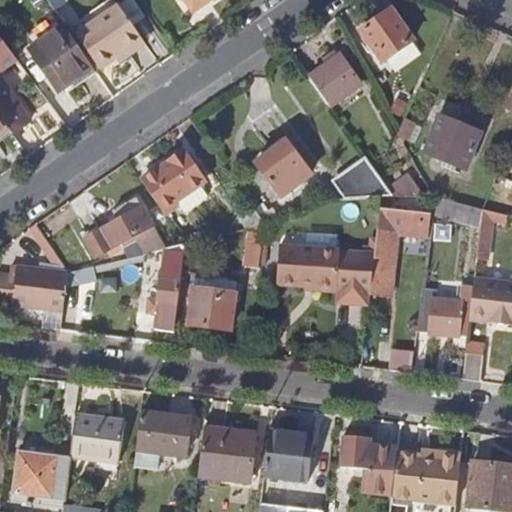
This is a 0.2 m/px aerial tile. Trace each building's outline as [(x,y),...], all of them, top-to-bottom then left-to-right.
[(186,0),(194,11),(210,0),(186,0)] [(118,4),(76,33),(101,70),(143,41),(118,4)] [(392,9),(361,32),(383,62),(414,39),(392,9)] [(65,27),(31,50),(59,92),(93,68),(65,27)] [(0,116),(8,129),(13,135),(30,122),(0,78),(0,71),(17,60),(0,37),(0,116)] [(339,55),(309,77),(330,107),(361,86),(339,55)] [(511,89),(508,88),(498,110),(511,115),(511,89)] [(0,134),(8,129),(0,116),(0,134)] [(439,117),(424,154),(466,171),(481,134),(439,117)] [(285,142),(256,165),(283,198),(312,175),(285,142)] [(142,181),(166,215),(171,211),(173,204),(186,194),(193,204),(210,193),(202,183),(204,181),(184,153),(142,181)] [(345,199),(382,198),(396,198),(366,157),(332,181),(345,199)] [(511,200),(491,192),(483,210),(507,217),(511,218),(511,200)] [(433,198),(431,213),(481,227),(483,210),(433,197),(433,198)] [(154,231),(137,199),(114,211),(119,221),(86,238),(96,256),(120,243),(123,247),(154,231)] [(507,226),(507,217),(483,210),(481,227),(477,260),(488,261),(492,225),(507,226)] [(381,211),(374,254),(371,296),(391,298),(398,234),(421,237),(424,215),(381,211)] [(431,216),(424,215),(421,237),(428,238),(431,216)] [(264,228),(251,227),(246,267),(260,269),(264,228)] [(185,243),(165,248),(158,300),(149,300),(148,313),(157,315),(155,331),(174,333),(185,243)] [(371,296),(374,254),(280,246),(277,284),(315,287),(315,290),(338,292),(337,304),(370,307),(371,296)] [(68,288),(69,272),(15,265),(13,274),(0,272),(0,302),(66,311),(68,288)] [(97,265),(69,272),(68,288),(101,280),(97,265)] [(511,280),(475,276),(472,304),(469,322),(511,326),(511,280)] [(188,326),(231,330),(236,294),(193,289),(188,326)] [(469,322),(472,304),(438,300),(439,292),(422,290),(417,332),(467,338),(469,322)] [(485,345),(468,343),(463,380),(480,382),(485,345)] [(141,412),(136,452),(186,458),(191,418),(141,412)] [(125,421),(76,415),(71,459),(119,465),(125,421)] [(255,436),(205,430),(199,479),(250,485),(255,436)] [(314,438),(269,432),(264,477),(308,483),(314,438)] [(342,469),(370,469),(370,494),(391,495),(396,453),(397,448),(378,447),(378,451),(371,450),(371,438),(342,437),(342,469)] [(66,500),(71,459),(36,455),(36,447),(20,445),(13,494),(66,500)] [(396,453),(391,495),(391,499),(455,506),(461,455),(437,452),(437,457),(396,453)] [(511,511),(511,466),(473,463),(469,508),(511,511)]
